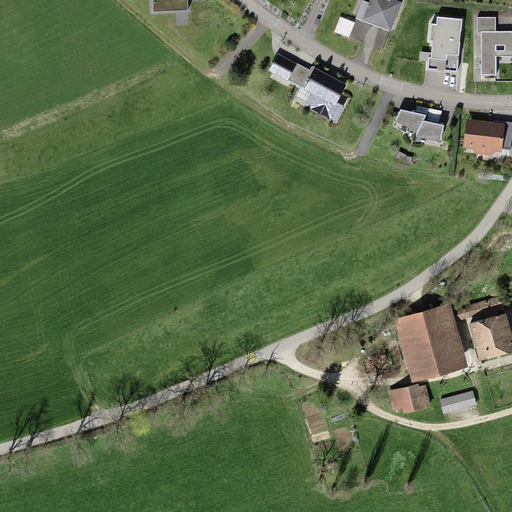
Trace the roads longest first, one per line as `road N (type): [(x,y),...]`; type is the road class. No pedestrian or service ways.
road 1 (unclassified): [(0,450),(189,390),(425,285),(479,244),(511,196)]
road 2 (residential): [(511,101),(411,94),(350,70),(241,0)]
road 3 (track): [(287,350),(388,419),(424,428),(511,411)]
